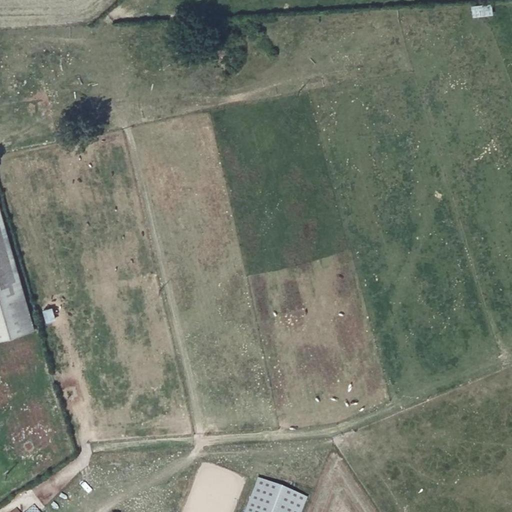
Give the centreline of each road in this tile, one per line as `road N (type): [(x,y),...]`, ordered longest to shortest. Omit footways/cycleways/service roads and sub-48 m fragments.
road 1 (track): [(511,355),(332,431),(89,448),(38,493),(0,511)]
road 2 (track): [(98,511),(114,496),(163,478),(201,441)]
